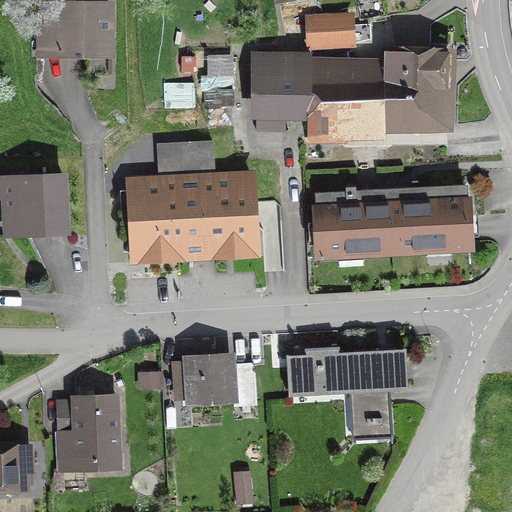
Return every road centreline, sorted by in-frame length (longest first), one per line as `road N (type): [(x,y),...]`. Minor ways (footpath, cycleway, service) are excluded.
road 1 (residential): [(488,316),(168,323),(83,340),(0,340)]
road 2 (residential): [(388,511),(488,316)]
